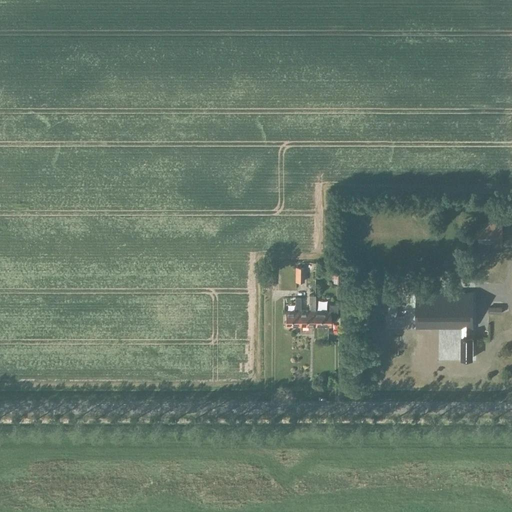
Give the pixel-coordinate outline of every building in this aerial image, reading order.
[(478,223),(478,243),(502,243),(502,223),(478,223)] [(304,282),(304,267),(295,267),(295,282),(304,282)] [(333,272),(333,283),(342,282),(342,272),(333,272)] [(473,292),(416,292),(416,327),(461,327),(461,337),(471,337),(471,327),(473,327),(473,292)] [(315,310),(315,297),(315,295),(309,295),(309,310),(300,310),(300,326),(315,326),(315,310)] [(498,304),(508,305),(509,296),(499,295),(498,304)] [(300,326),(300,310),(300,297),(295,297),(295,310),(285,310),(285,326),(300,326)] [(315,326),(330,326),(330,319),(337,319),(337,304),(329,304),(329,310),(315,310),(315,326)] [(473,337),(471,337),(461,337),(461,357),(473,357),(473,337)]
